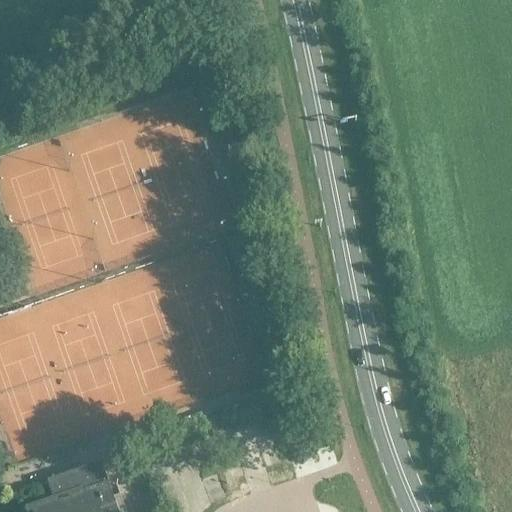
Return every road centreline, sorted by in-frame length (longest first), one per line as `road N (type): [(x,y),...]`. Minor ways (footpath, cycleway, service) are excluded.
road 1 (primary): [(415,511),(371,388),(293,0)]
road 2 (unknown): [(270,511),(252,470),(220,447),(197,462),(191,511)]
